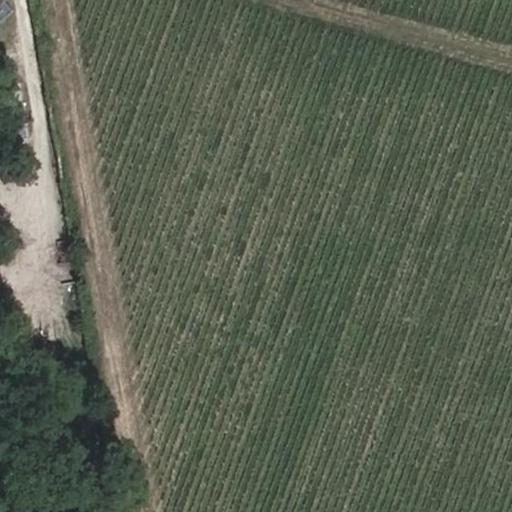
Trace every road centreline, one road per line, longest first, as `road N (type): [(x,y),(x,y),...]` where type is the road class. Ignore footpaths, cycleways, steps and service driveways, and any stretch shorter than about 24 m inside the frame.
road 1 (track): [(151,511),(60,0)]
road 2 (track): [(511,60),(279,0)]
